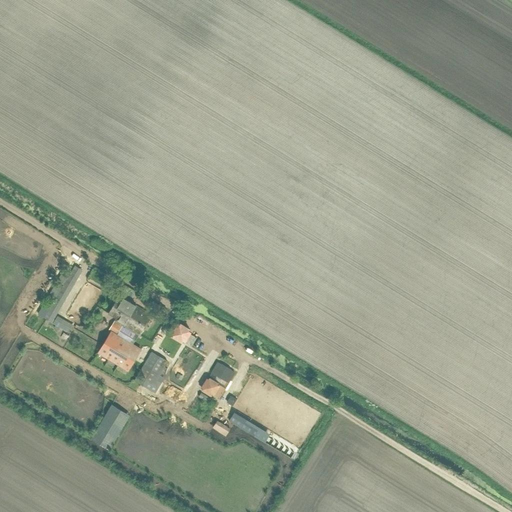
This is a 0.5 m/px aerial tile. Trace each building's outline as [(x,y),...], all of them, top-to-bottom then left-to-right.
[(73,262),(43,316),(51,323),(82,269),(73,262)] [(118,299),(109,314),(118,319),(112,328),(111,331),(110,331),(117,335),(123,326),(140,336),(152,315),(123,298),(121,301),(118,299)] [(163,315),(166,309),(157,304),(154,310),(163,315)] [(52,324),(70,332),(75,324),(56,315),(51,323),(52,324)] [(154,330),(149,344),(154,346),(160,332),(154,330)] [(117,335),(110,331),(97,353),(128,371),(141,350),(132,344),(117,335)] [(174,369),(162,391),(170,399),(190,379),(192,381),(194,376),(195,376),(203,361),(185,379),(192,366),(195,362),(200,353),(196,349),(184,343),(181,346),(176,357),(173,359),(170,365),(174,369)] [(152,351),(135,380),(141,384),(155,393),(161,384),(157,381),(169,361),(152,351)] [(217,361),(200,389),(219,399),(235,371),(217,361)] [(201,394),(199,398),(207,402),(209,399),(201,394)] [(129,415),(111,404),(90,437),(109,449),(129,415)] [(270,436),(233,414),(229,422),(265,444),(270,436)] [(230,428),(217,420),(212,428),(225,436),(230,428)]
